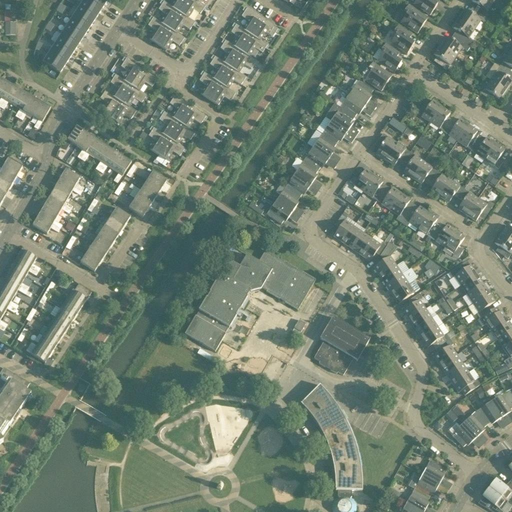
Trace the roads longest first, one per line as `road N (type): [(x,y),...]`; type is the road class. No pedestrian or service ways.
road 1 (residential): [(476,475),(418,426),(421,366),(359,272),(314,240),(309,227),(355,152)]
road 2 (residential): [(6,233),(99,290),(140,226)]
road 3 (residential): [(47,158),(54,127),(118,29)]
road 4 (residential): [(478,233),(355,152)]
road 5 (residential): [(179,179),(217,112),(179,87),(178,69)]
